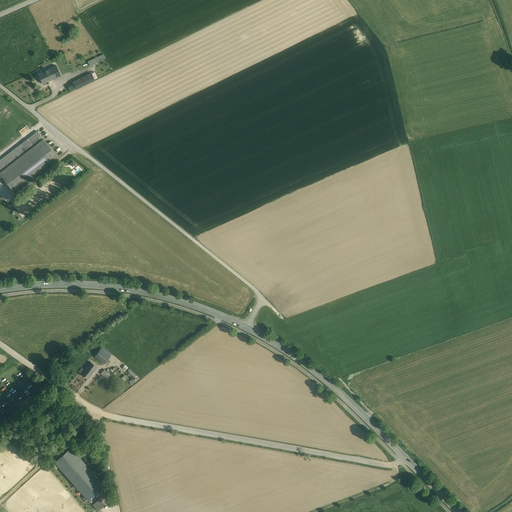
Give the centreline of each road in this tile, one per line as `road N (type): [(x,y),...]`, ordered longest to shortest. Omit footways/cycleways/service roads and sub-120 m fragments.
road 1 (unclassified): [(247,328),(259,304),(256,290),(0,85)]
road 2 (unclassified): [(97,411),(393,465),(406,458)]
road 3 (secondary): [(0,289),(119,287),(247,328)]
road 4 (secondary): [(247,328),(314,370),(406,458)]
